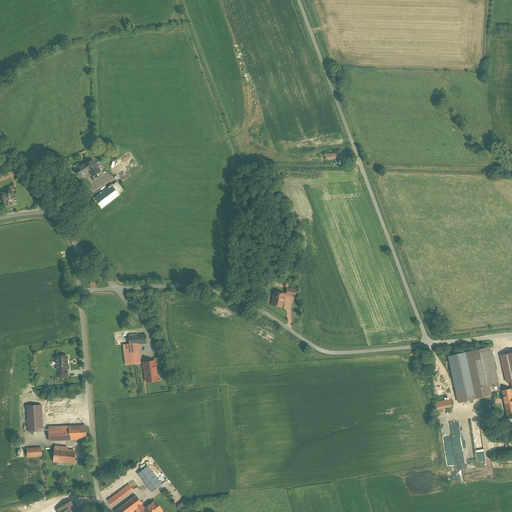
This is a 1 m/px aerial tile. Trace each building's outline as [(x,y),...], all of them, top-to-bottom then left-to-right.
[(348,152),(324,156),(325,161),(348,157),(348,152)] [(94,155),(74,169),(79,177),(87,172),(91,177),(103,169),(94,155)] [(91,199),(99,209),(122,191),(116,182),(110,187),(109,185),(91,199)] [(0,194),(0,203),(1,209),(17,206),(14,192),(0,194)] [(284,295),(271,293),(269,306),(282,308),(284,295)] [(135,324),(130,319),(126,322),(131,327),(135,324)] [(128,345),(121,345),(123,366),(134,365),(138,365),(136,345),(146,344),(145,336),(127,338),(128,345)] [(491,350),(463,356),(473,400),(491,396),(488,386),(498,384),(491,350)] [(67,355),(53,356),(54,372),(57,372),(66,371),(68,371),(67,355)] [(511,355),(502,357),(506,382),(511,381),(511,380),(511,355)] [(153,362),(141,363),(144,383),(155,382),(153,362)] [(66,371),(57,372),(58,380),(67,379),(66,371)] [(509,390),(500,392),(506,420),(511,418),(511,398),(509,390)] [(452,399),(435,402),(436,411),(454,408),(452,399)] [(39,432),(38,407),(23,407),(24,433),(39,432)] [(470,419),(472,427),(474,427),(475,434),(487,432),(484,416),(470,419)] [(466,466),(461,422),(453,423),(458,467),(466,466)] [(83,426),(47,428),(47,442),(83,440),(83,426)] [(484,436),(477,437),(478,461),(486,461),(484,436)] [(39,448),(25,449),(25,458),(40,458),(39,448)] [(53,449),(50,463),(73,465),(75,451),(53,449)] [(147,468),(137,475),(150,492),(167,479),(160,471),(153,476),(147,468)] [(111,506),(131,490),(127,484),(106,500),(111,506)] [(134,496),(112,511),(113,511),(129,511),(134,508),(137,511),(142,508),(134,496)] [(153,501),(138,511),(160,511),(153,501)]
